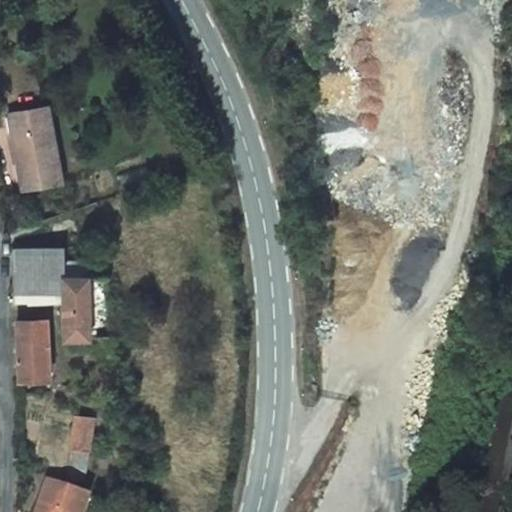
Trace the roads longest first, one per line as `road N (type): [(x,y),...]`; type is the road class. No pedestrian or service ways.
road 1 (primary): [(182,0),(242,132),(280,308),(270,456),(255,511)]
road 2 (unclassified): [(0,344),(1,511)]
